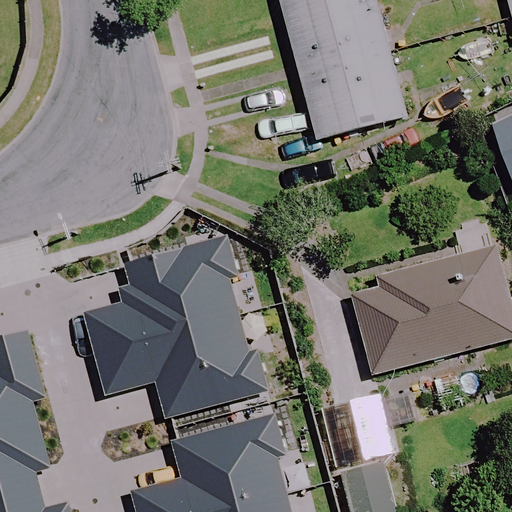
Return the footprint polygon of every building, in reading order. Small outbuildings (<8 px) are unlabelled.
[(406,122),(374,0),(279,0),(317,145),(406,122)] [(511,345),(511,326),(492,250),(349,287),(374,381),(511,345)] [(260,402),(246,344),(151,368),(183,496),(232,484),(238,509),(284,498),(275,461),(297,456),(283,396),(260,402)] [(87,475),(71,396),(0,410),(0,511),(26,511),(22,489),(87,475)] [(393,511),(384,470),(343,479),(350,511),(393,511)] [(126,511),(124,501),(73,511),(126,511)]
